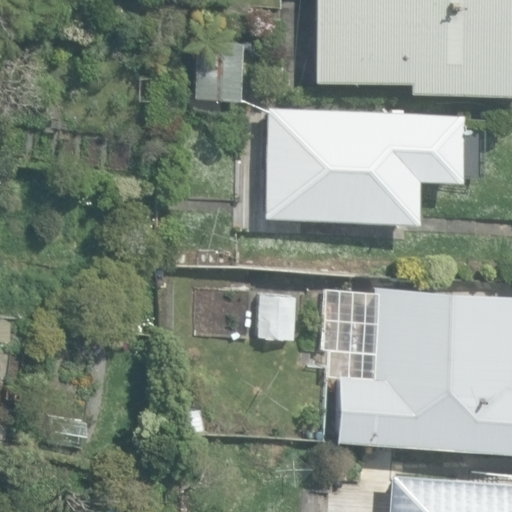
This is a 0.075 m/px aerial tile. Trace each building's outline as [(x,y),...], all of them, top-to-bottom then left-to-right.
[(404,89),(511,89),(511,24),(511,25),(511,0),(308,0),(309,77),(404,77),(404,89)] [(189,97),(235,99),(237,41),(191,39),(189,97)] [(259,213),(408,218),(409,177),(451,178),(454,111),(262,105),(259,213)] [(330,437),(511,447),(511,380),(503,380),(508,291),(368,283),(363,372),(343,371),(334,370),(332,400),(330,437)] [(253,335),(288,337),(291,294),(256,292),(253,335)] [(170,409),(174,431),(199,426),(194,404),(170,409)] [(43,440),(75,444),(78,419),(46,416),(43,440)] [(511,511),(511,477),(384,471),(381,511),(511,511)]
